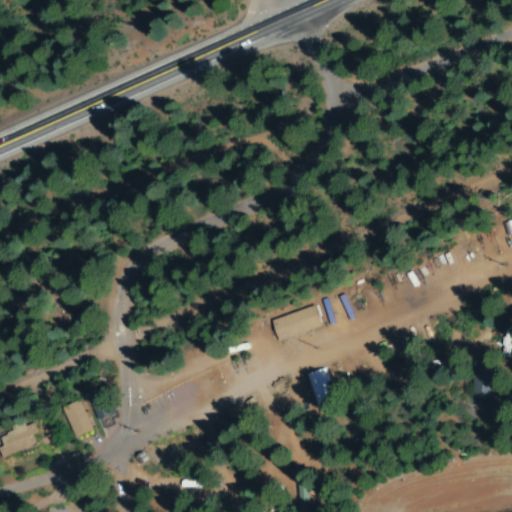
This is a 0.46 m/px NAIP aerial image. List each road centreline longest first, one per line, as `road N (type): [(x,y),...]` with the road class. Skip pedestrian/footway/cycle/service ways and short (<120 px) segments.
road 1 (residential): [(0,474),(121,436),(116,285),(255,190),(336,91),(511,27)]
road 2 (primary): [(319,0),(0,136)]
